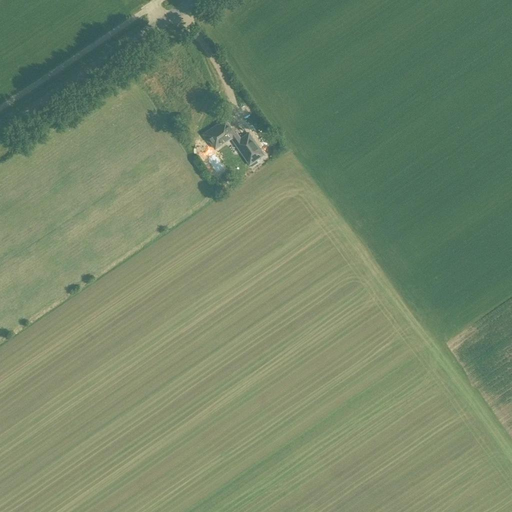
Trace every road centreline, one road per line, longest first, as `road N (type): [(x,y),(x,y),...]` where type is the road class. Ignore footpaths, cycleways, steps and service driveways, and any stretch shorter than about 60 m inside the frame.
road 1 (tertiary): [(0,133),(197,0)]
road 2 (track): [(511,436),(438,326)]
